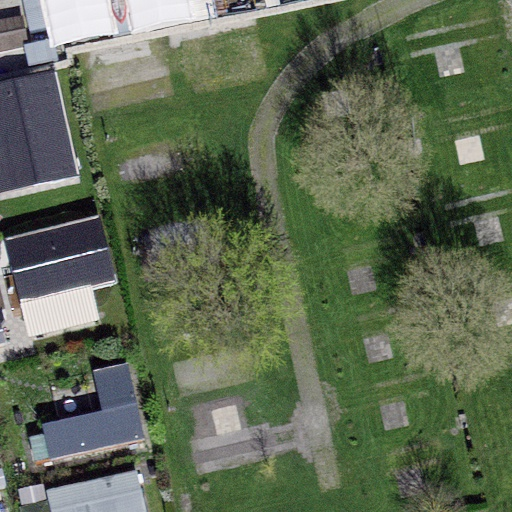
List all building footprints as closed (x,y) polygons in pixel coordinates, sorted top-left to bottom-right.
[(30,0),(37,40),(132,25),(127,0),(30,0)] [(132,0),(134,22),(215,15),(213,0),(132,0)] [(0,71),(0,186),(83,166),(57,58),(0,71)] [(122,147),(124,171),(187,166),(185,141),(122,147)] [(13,221),(26,325),(104,316),(98,272),(117,270),(109,209),(13,221)] [(49,411),(53,446),(145,435),(135,354),(101,358),(107,404),(49,411)] [(142,462),(47,480),(53,511),(136,511),(151,509),(142,462)]
